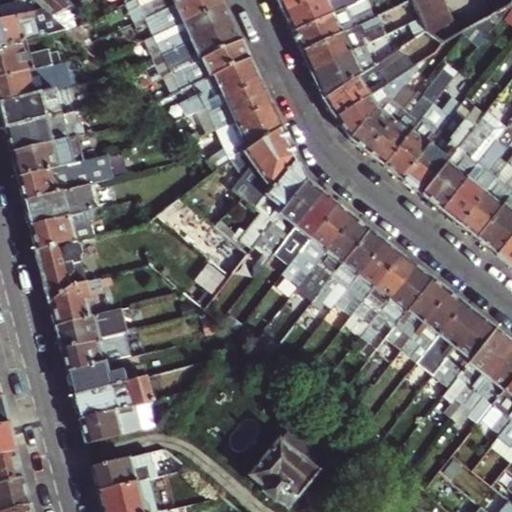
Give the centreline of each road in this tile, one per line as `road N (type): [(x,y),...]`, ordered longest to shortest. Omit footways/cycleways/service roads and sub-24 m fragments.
road 1 (residential): [(247,0),(302,121),(328,158),(511,303)]
road 2 (residential): [(71,511),(0,237)]
